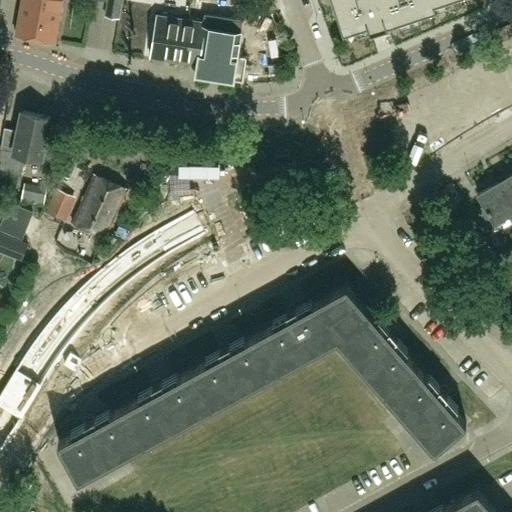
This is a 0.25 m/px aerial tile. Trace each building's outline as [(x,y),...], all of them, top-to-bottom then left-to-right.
[(20,0),(20,1),(14,34),(54,41),(60,0),(20,0)] [(332,0),(343,32),(368,24),(370,31),(388,26),(388,24),(437,8),(435,2),(441,0),(332,0)] [(191,36),(186,35),(187,29),(182,28),(184,19),(156,15),(149,56),(186,62),(191,36)] [(186,35),(191,36),(186,62),(195,64),(194,73),(234,80),(234,79),(238,55),(241,32),(204,26),(204,22),(184,19),(182,28),(187,29),(186,35)] [(393,43),(426,38),(424,28),(392,34),(393,43)] [(23,111),(19,130),(6,127),(5,127),(3,148),(0,160),(0,170),(22,175),(26,154),(43,158),(56,161),(62,134),(48,131),(51,117),(23,111)] [(511,170),(499,178),(511,200),(511,170)] [(126,188),(92,173),(70,222),(104,237),(126,188)] [(511,200),(499,178),(478,191),(496,221),(508,214),(511,219),(511,200)] [(25,236),(34,211),(11,202),(2,228),(25,236)] [(0,250),(7,253),(13,238),(0,232),(0,250)] [(511,271),(486,293),(504,314),(511,307),(511,271)] [(261,331),(281,367),(338,336),(348,283),(300,310),(298,306),(288,311),(290,315),(261,331)] [(348,283),(338,336),(385,390),(417,362),(396,337),(399,335),(392,327),(388,329),(348,283)] [(281,367),(261,331),(233,346),(231,343),(221,348),(222,351),(194,367),(214,405),(281,367)] [(417,362),(385,390),(435,448),(468,420),(446,395),(449,393),(441,384),(439,386),(417,362)] [(127,404),(147,442),(214,405),(194,367),(165,383),(163,380),(153,386),(155,389),(127,404)] [(147,442),(127,404),(98,420),(96,417),(86,423),(88,426),(58,442),(79,479),(147,442)] [(501,511),(480,487),(450,504),(454,511),(501,511)] [(254,503),(257,511),(284,511),(277,494),(254,503)]
